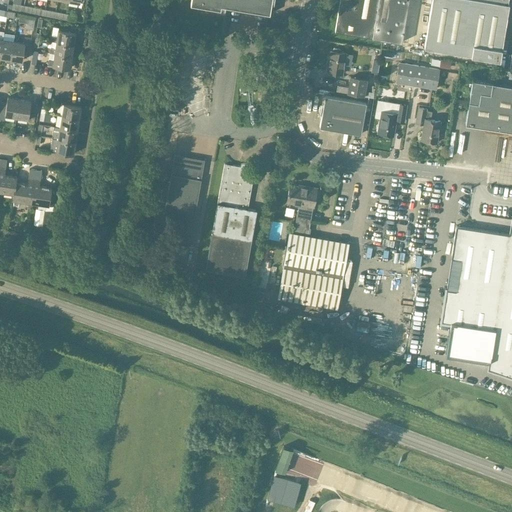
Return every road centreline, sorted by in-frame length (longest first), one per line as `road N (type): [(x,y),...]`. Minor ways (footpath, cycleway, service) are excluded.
road 1 (primary): [(511,478),(0,288)]
road 2 (unclassified): [(479,178),(313,159),(287,123)]
road 3 (unclassified): [(287,123),(267,131),(229,128),(221,113),(226,65),(241,46),(300,51)]
